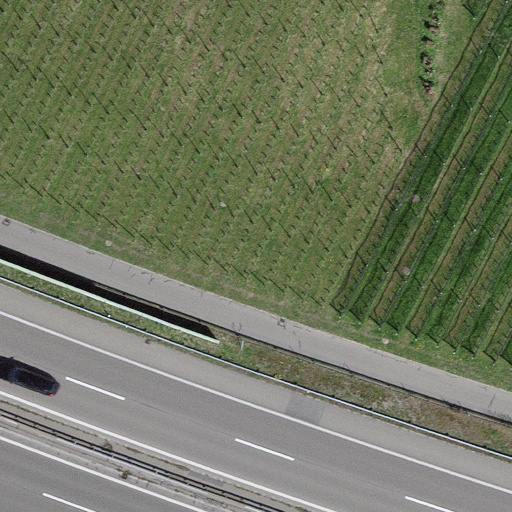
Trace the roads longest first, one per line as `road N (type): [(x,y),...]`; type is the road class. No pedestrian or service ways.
road 1 (unclassified): [(0,232),(511,412)]
road 2 (motorway): [(457,511),(0,350)]
